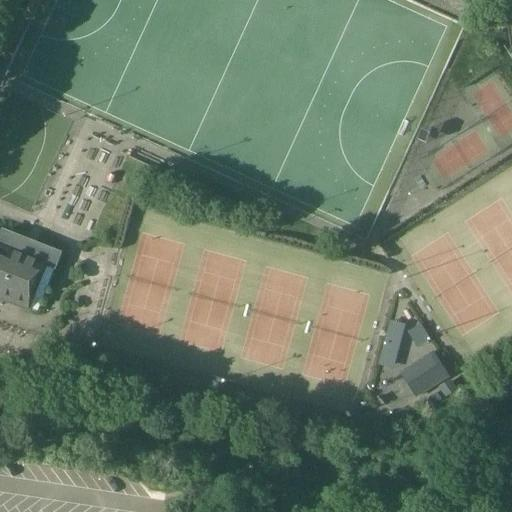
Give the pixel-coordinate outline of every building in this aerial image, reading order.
[(0,246),(0,296),(23,305),(30,308),(34,297),(27,294),(35,274),(42,277),(46,265),(40,263),(0,246)] [(378,364),(393,368),(405,324),(390,320),(378,364)] [(417,348),(430,340),(420,324),(407,332),(417,348)] [(399,372),(417,398),(450,376),(433,350),(399,372)] [(451,378),(438,386),(446,397),(458,389),(451,378)]
